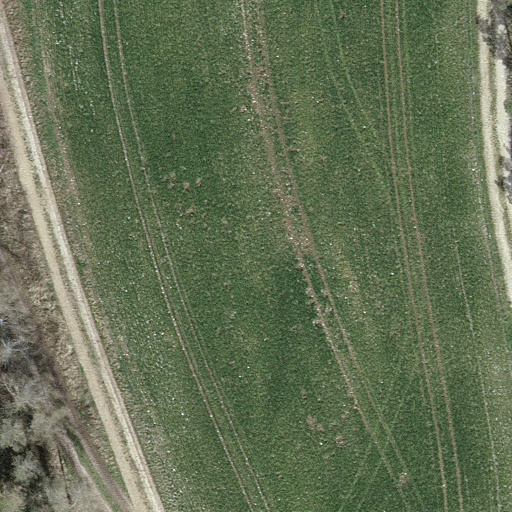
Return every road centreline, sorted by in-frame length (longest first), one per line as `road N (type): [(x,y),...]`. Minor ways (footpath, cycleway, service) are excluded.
road 1 (track): [(0,54),(23,146),(146,511)]
road 2 (track): [(113,511),(0,304)]
road 3 (track): [(511,207),(496,106),(495,0)]
